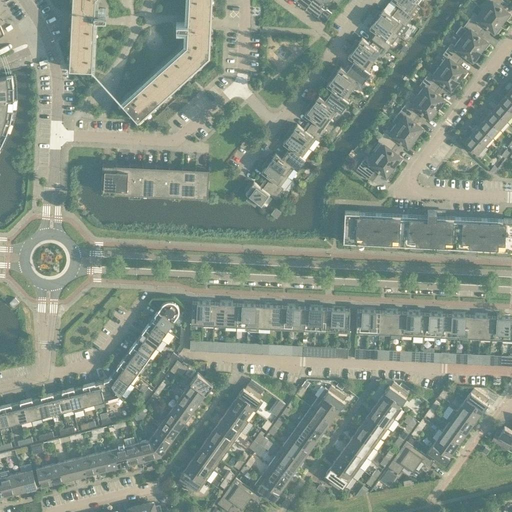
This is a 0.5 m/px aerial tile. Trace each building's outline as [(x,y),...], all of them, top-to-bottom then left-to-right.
[(94,0),(72,0),(72,10),(71,18),(71,23),(69,68),(93,69),(95,25),(94,25),(94,22),(94,18),(99,18),(105,18),(105,9),(94,8),(94,0)] [(208,55),(209,31),(210,0),(186,0),(186,16),(188,16),(187,22),(182,22),(179,22),(176,22),(176,32),(187,33),(186,44),(122,103),(137,119),(208,55)] [(294,0),(306,8),(312,0),(294,0)] [(312,0),(306,8),(318,17),(324,9),(323,9),(321,8),(321,4),(323,0),(326,0),(333,0),(338,3),(340,0),(312,0)] [(392,0),(399,5),(396,10),(409,20),(413,15),(410,13),(417,4),(411,0),(392,0)] [(482,8),(501,22),(504,18),(506,19),(510,14),(499,6),(503,0),(502,0),(486,0),(487,1),(482,8)] [(473,12),(468,19),(481,29),(485,25),(496,33),(500,27),(498,26),(501,22),(482,8),(477,15),(473,12)] [(327,9),(323,9),(324,9),(318,17),(324,22),(331,12),(327,9)] [(409,20),(396,10),(392,15),(383,9),(380,13),(378,11),(374,17),(395,32),(402,23),(405,26),(409,20)] [(378,34),(374,39),(387,49),(391,44),(388,41),(395,32),(374,17),(370,22),(372,24),(369,28),(378,34)] [(481,29),(468,19),(464,25),(467,27),(460,36),(479,50),(482,47),(484,48),(488,42),(478,34),(481,29)] [(450,43),(446,48),(460,58),(463,53),(474,61),(478,56),(476,54),(479,50),(460,36),(454,45),(450,43)] [(357,40),(353,45),(373,61),(379,54),(382,56),(387,49),(374,39),(370,44),(362,37),(359,41),(357,40)] [(353,61),(350,66),(366,78),(371,71),(368,68),(373,61),(353,45),(348,51),(350,52),(347,56),(353,61)] [(460,58),(446,48),(442,54),(446,56),(439,65),(458,79),(460,75),(462,77),(467,71),(456,63),(460,58)] [(429,72),(425,77),(438,87),(441,82),(452,90),(457,85),(455,83),(458,79),(439,65),(432,74),(429,72)] [(335,69),(331,74),(352,90),(359,81),(362,83),(366,78),(350,66),(346,70),(340,66),(337,70),(335,69)] [(352,90),(331,74),(327,80),(329,81),(326,85),(332,90),(328,94),(344,107),(349,100),(346,97),(352,90)] [(0,76),(0,87),(14,87),(12,75),(0,76)] [(438,87),(425,77),(421,82),(424,85),(417,94),(436,108),(439,104),(441,106),(445,100),(434,92),(438,87)] [(0,98),(14,99),(14,87),(0,87),(0,98)] [(500,101),(511,111),(511,97),(507,93),(500,101)] [(313,98),(309,103),(330,119),(337,110),(340,112),(344,107),(328,94),(324,99),(318,95),(315,99),(313,98)] [(407,100),(403,106),(416,116),(420,111),(431,119),(435,113),(433,112),(436,108),(417,94),(410,103),(407,100)] [(0,108),(13,111),(14,99),(0,98),(0,108)] [(492,109),(506,120),(511,113),(511,111),(500,101),(492,109)] [(330,119),(309,103),(305,108),(307,110),(304,114),(313,121),(309,125),(322,135),(326,130),(323,128),(330,119)] [(416,116),(403,106),(399,111),(402,114),(396,123),(414,137),(417,133),(419,134),(423,129),(413,121),(416,116)] [(0,119),(10,122),(13,111),(0,108),(0,119)] [(485,117),(499,129),(506,120),(492,109),(485,117)] [(478,125),(491,137),(499,129),(485,117),(478,125)] [(0,131),(6,134),(10,122),(0,119),(0,131)] [(385,129),(381,135),(395,145),(398,140),(409,148),(413,142),(411,141),(414,137),(396,123),(389,132),(385,129)] [(292,126),(288,132),(309,147),(315,138),(318,141),(322,135),(309,125),(306,130),(297,124),(294,128),(292,126)] [(471,133),(484,145),(491,137),(478,125),(471,133)] [(309,147),(288,132),(284,137),(286,139),(283,143),(291,149),(288,154),(301,164),(305,159),(302,157),(309,147)] [(484,145),(471,133),(464,142),(477,153),(484,145)] [(381,143),(374,152),(393,166),(396,162),(398,163),(402,157),(391,149),(395,145),(381,135),(377,140),(381,143)] [(505,157),(509,152),(505,149),(501,154),(505,157)] [(270,155),(266,161),(287,176),(294,167),(297,170),(301,164),(288,154),(284,159),(275,152),(272,157),(270,155)] [(390,169),(393,166),(374,152),(369,159),(365,156),(356,169),(369,179),(377,168),(387,177),(392,171),(390,169)] [(270,178),(266,183),(279,193),(283,188),(280,185),(287,176),(266,161),(262,166),(264,167),(261,172),(270,178)] [(115,189),(116,166),(102,165),(102,173),(101,173),(101,181),(102,181),(101,189),(115,189)] [(129,166),(116,166),(115,189),(128,190),(129,166)] [(141,191),(142,167),(129,166),(128,190),(141,191)] [(154,191),(156,168),(142,167),(141,191),(154,191)] [(168,192),(169,168),(156,168),(154,191),(168,192)] [(181,193),(182,169),(169,168),(168,192),(181,193)] [(194,193),(195,169),(182,169),(181,193),(194,193)] [(195,169),(194,193),(208,194),(208,186),(209,186),(209,178),(208,178),(209,170),(195,169)] [(275,198),(279,193),(266,183),(262,188),(254,181),(252,184),(250,182),(245,189),(247,190),(245,193),(249,196),(247,199),(254,205),(257,202),(261,205),(269,194),(275,198)] [(276,216),(280,212),(275,208),(272,213),(276,216)] [(343,240),(511,248),(511,218),(503,218),(503,221),(458,219),(458,216),(444,215),(445,210),(427,209),(427,214),(404,213),(404,216),(358,214),(358,211),(344,210),(344,221),(342,221),(341,227),(343,227),(343,240)] [(162,304),(157,310),(173,321),(177,315),(177,314),(178,313),(178,312),(178,311),(179,310),(179,308),(178,307),(178,306),(178,305),(177,304),(176,303),(175,302),(174,302),(173,301),(172,301),(171,300),(170,300),(169,300),(168,300),(166,300),(165,301),(164,301),(163,302),(163,303),(162,304)] [(191,323),(203,323),(204,301),(192,301),(191,323)] [(215,302),(204,301),(203,323),(214,324),(215,302)] [(214,324),(225,324),(226,303),(215,302),(214,324)] [(237,303),(226,303),(225,324),(236,325),(237,303)] [(236,325),(247,325),(248,304),(237,303),(236,325)] [(248,304),(247,325),(247,330),(258,331),(258,326),(260,304),(248,304)] [(271,305),(260,304),(258,326),(270,327),(271,305)] [(282,305),(271,305),(270,327),(281,327),(282,305)] [(293,306),(282,305),(281,327),(292,328),(293,306)] [(304,306),(293,306),(292,328),(303,328),(304,306)] [(303,328),(315,329),(316,307),(304,306),(303,328)] [(327,308),(316,307),(315,329),(326,329),(327,308)] [(326,329),(337,330),(338,308),(327,308),(326,329)] [(350,309),(338,308),(337,330),(349,330),(350,309)] [(356,331),(367,331),(368,310),(357,309),(356,331)] [(173,321),(157,310),(151,319),(166,329),(173,321)] [(380,310),(368,310),(367,331),(379,332),(380,310)] [(380,310),(379,332),(390,332),(391,311),(380,310)] [(402,311),(391,311),(390,332),(401,333),(402,311)] [(412,334),(413,312),(402,311),(401,333),(412,334)] [(424,312),(413,312),(412,334),(423,334),(424,312)] [(434,335),(436,313),(424,312),(423,334),(434,335)] [(447,313),(436,313),(434,335),(446,335),(447,313)] [(457,336),(458,314),(447,313),(446,335),(457,336)] [(469,314),(458,314),(457,336),(468,336),(469,314)] [(479,337),(480,315),(469,314),(468,336),(479,337)] [(492,316),(480,315),(479,337),(491,337),(492,316)] [(502,338),(503,316),(492,316),(491,337),(502,338)] [(511,316),(503,316),(502,338),(511,338),(511,316)] [(151,319),(145,327),(160,338),(166,329),(151,319)] [(162,340),(160,338),(145,327),(138,336),(156,348),(162,340)] [(149,357),(156,348),(138,336),(132,345),(149,357)] [(143,366),(149,357),(132,345),(126,354),(143,366)] [(169,358),(173,361),(177,355),(173,352),(169,358)] [(137,375),(143,366),(126,354),(120,362),(137,375)] [(169,367),(173,361),(169,358),(165,364),(169,367)] [(182,364),(182,363),(177,360),(170,370),(175,373),(176,371),(182,364)] [(183,361),(182,363),(182,364),(176,371),(181,375),(188,365),(183,361)] [(113,371),(129,382),(130,383),(137,375),(120,362),(113,371)] [(156,375),(160,378),(165,373),(161,370),(156,375)] [(119,395),(129,382),(113,371),(108,379),(119,395)] [(190,381),(207,393),(207,392),(206,392),(212,383),(211,382),(213,378),(205,375),(204,377),(197,372),(190,381)] [(156,384),(160,378),(156,375),(152,381),(156,384)] [(104,399),(119,395),(108,379),(99,381),(104,399)] [(99,381),(88,384),(94,404),(104,401),(104,399),(99,381)] [(190,381),(184,391),(199,402),(200,400),(201,400),(207,393),(190,381)] [(389,384),(382,394),(398,406),(409,392),(393,381),(390,385),(389,384)] [(243,387),(236,397),(255,411),(263,401),(259,399),(262,394),(247,383),(244,388),(243,387)] [(88,384),(78,386),(83,407),(94,404),(88,384)] [(325,386),(317,397),(337,411),(344,401),(343,400),(346,395),(331,384),(328,389),(325,386)] [(306,389),(301,385),(296,392),(301,395),(306,389)] [(68,389),(73,409),(73,411),(84,408),(83,407),(78,386),(68,389)] [(144,393),(148,396),(152,390),(148,387),(144,393)] [(449,391),(444,387),(439,394),(444,398),(449,391)] [(463,401),(479,413),(487,403),(486,402),(489,397),(474,387),(463,401)] [(68,389),(57,392),(62,412),(73,409),(68,389)] [(199,402),(184,391),(177,400),(193,412),(198,404),(197,403),(199,402)] [(52,415),(62,412),(57,392),(47,394),(52,415)] [(144,402),(148,396),(144,393),(139,399),(144,402)] [(41,417),(52,415),(47,394),(36,397),(41,417)] [(398,406),(382,394),(375,404),(391,416),(394,418),(401,408),(398,406)] [(26,400),(31,420),(41,417),(36,397),(26,400)] [(255,411),(236,397),(229,407),(248,421),(249,421),(245,418),(252,409),(255,411)] [(317,397),(310,406),(330,420),(337,411),(317,397)] [(292,398),(287,405),(292,408),(297,401),(292,398)] [(20,423),(31,420),(26,400),(15,402),(20,423)] [(177,400),(170,409),(185,420),(187,418),(188,419),(193,412),(177,400)] [(280,409),(285,403),(280,400),(275,406),(280,409)] [(435,400),(430,407),(435,410),(440,403),(435,400)] [(479,413),(463,401),(456,411),(472,423),(479,413)] [(5,405),(10,425),(20,423),(15,402),(5,405)] [(375,404),(368,414),(384,426),(384,425),(391,416),(375,404)] [(0,427),(10,425),(5,405),(0,406),(0,427)] [(287,415),(292,408),(287,405),(282,412),(287,415)] [(310,406),(303,416),(323,430),(330,420),(310,406)] [(229,407),(222,417),(241,431),(248,421),(229,407)] [(435,410),(430,407),(425,414),(430,417),(435,410)] [(456,411),(453,408),(446,418),(449,421),(465,432),(472,423),(456,411)] [(185,420),(170,409),(164,418),(180,430),(185,423),(184,422),(185,420)] [(384,426),(368,414),(361,424),(380,438),(388,428),(384,425),(384,426)] [(316,440),(323,430),(303,416),(296,426),(316,440)] [(222,417),(215,426),(234,440),(241,431),(222,417)] [(273,424),(278,427),(283,421),(278,417),(273,424)] [(408,424),(412,427),(417,420),(413,417),(408,424)] [(164,418),(157,428),(172,439),(174,437),(175,437),(180,430),(164,418)] [(262,426),(266,430),(271,423),(267,419),(262,426)] [(416,426),(420,430),(425,423),(421,419),(416,426)] [(449,421),(442,430),(458,442),(465,432),(449,421)] [(278,427),(273,424),(268,431),(273,434),(278,427)] [(361,424),(354,433),(373,447),(380,438),(361,424)] [(511,428),(511,429),(504,425),(501,429),(498,427),(494,434),(498,436),(495,441),(507,448),(510,442),(511,443),(511,428)] [(215,426),(208,436),(227,450),(234,440),(215,426)] [(316,440),(296,426),(289,436),(309,450),(316,440)] [(420,430),(416,426),(411,433),(416,437),(420,430)] [(172,439),(157,428),(149,439),(160,455),(165,449),(166,449),(172,441),(171,441),(172,439)] [(404,429),(399,436),(403,439),(408,432),(404,429)] [(458,442),(442,430),(435,440),(451,452),(458,442)] [(259,433),(254,440),(258,443),(263,436),(259,433)] [(373,447),(354,433),(347,443),(366,457),(373,447)] [(227,450),(208,436),(201,446),(220,460),(227,450)] [(258,443),(263,446),(268,439),(263,436),(258,443)] [(289,436),(282,445),(302,459),(309,450),(289,436)] [(403,439),(399,436),(394,443),(398,446),(403,439)] [(160,455),(149,439),(136,442),(140,460),(143,460),(143,461),(152,459),(152,457),(160,455)] [(268,439),(263,446),(268,450),(273,443),(268,439)] [(412,444),(420,450),(423,445),(415,439),(412,444)] [(249,447),(253,450),(258,443),(254,440),(249,447)] [(425,454),(420,450),(406,440),(388,466),(398,473),(405,465),(412,470),(420,459),(429,466),(434,460),(433,459),(432,460),(425,454)] [(435,440),(425,454),(432,460),(433,459),(435,456),(444,462),(451,452),(435,440)] [(383,441),(380,448),(385,450),(388,444),(383,441)] [(140,460),(136,442),(125,445),(130,464),(138,462),(138,461),(140,460)] [(263,446),(258,443),(253,450),(258,453),(263,446)] [(340,453),(356,465),(359,467),(366,457),(347,443),(340,453)] [(130,464),(125,445),(113,448),(118,466),(120,465),(121,467),(130,464)] [(282,445),(275,455),(295,469),(302,459),(282,445)] [(201,446),(194,456),(213,470),(220,460),(201,446)] [(118,466),(113,448),(102,451),(107,470),(116,468),(116,466),(118,466)] [(390,449),(385,456),(389,459),(394,452),(390,449)] [(107,470),(102,451),(91,453),(96,471),(98,471),(99,472),(107,470)] [(244,451),(239,458),(243,462),(248,455),(244,451)] [(96,471),(91,453),(80,456),(85,476),(94,473),(94,472),(96,471)] [(349,474),(356,465),(340,453),(333,463),(349,474)] [(275,455),(268,465),(288,479),(295,469),(275,455)] [(85,476),(80,456),(69,459),(74,477),(76,476),(77,478),(85,476)] [(194,456),(187,465),(206,479),(213,470),(194,456)] [(250,456),(245,463),(250,466),(255,459),(250,456)] [(389,459),(385,456),(380,463),(384,466),(389,459)] [(243,462),(239,458),(234,465),(238,468),(243,462)] [(74,477),(69,459),(58,462),(63,481),(72,479),(72,478),(74,477)] [(58,462),(47,465),(52,483),(54,482),(55,483),(63,481),(58,462)] [(250,466),(245,463),(240,470),(245,473),(250,466)] [(353,476),(349,474),(333,463),(326,473),(327,474),(324,478),(339,489),(342,484),(345,487),(353,476)] [(52,483),(47,465),(36,468),(41,487),(50,485),(49,483),(52,483)] [(199,489),(206,479),(187,465),(179,475),(181,476),(178,481),(193,491),(196,487),(199,489)] [(268,465),(261,475),(281,489),(288,479),(268,465)] [(376,468),(371,475),(375,478),(380,471),(376,468)] [(32,469),(21,471),(25,489),(28,489),(28,490),(37,488),(32,469)] [(388,469),(380,479),(389,486),(397,475),(388,469)] [(21,471),(9,474),(14,494),(23,491),(23,490),(25,489),(21,471)] [(230,471),(225,478),(229,481),(234,474),(230,471)] [(14,494),(9,474),(0,476),(0,483),(3,495),(5,495),(6,496),(14,494)] [(257,487),(255,491),(254,491),(262,496),(265,492),(274,499),(281,489),(261,475),(254,485),(257,487)] [(375,478),(371,475),(366,482),(370,485),(375,478)] [(263,497),(262,496),(254,491),(255,491),(235,477),(217,502),(228,510),(234,501),(242,507),(249,496),(259,503),(263,497)] [(229,481),(225,478),(220,485),(224,488),(229,481)] [(140,505),(142,511),(161,511),(161,508),(160,504),(154,506),(153,502),(140,505)]
